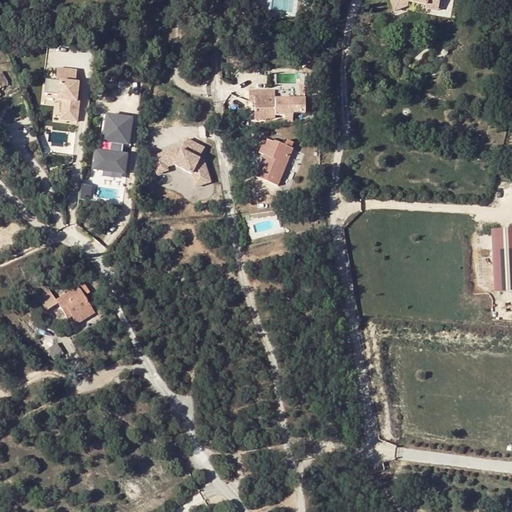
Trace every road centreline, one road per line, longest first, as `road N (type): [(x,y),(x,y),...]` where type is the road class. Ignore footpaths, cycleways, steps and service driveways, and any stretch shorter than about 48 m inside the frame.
road 1 (residential): [(211,0),(227,190),(298,511)]
road 2 (residential): [(243,511),(180,407),(138,358),(94,257),(47,232),(0,182)]
road 3 (track): [(332,446),(203,450)]
